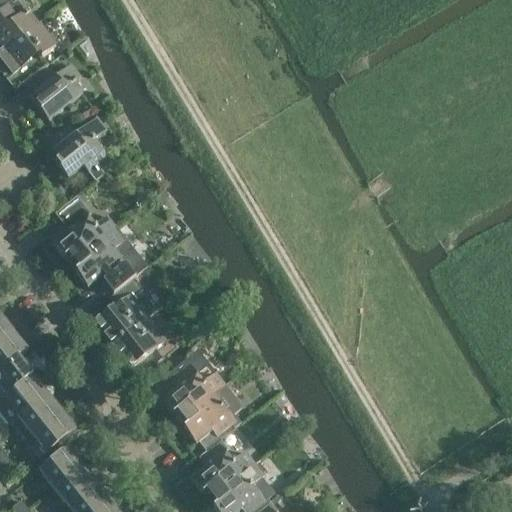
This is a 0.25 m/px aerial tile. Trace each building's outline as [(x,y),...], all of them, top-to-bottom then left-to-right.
[(0,0),(0,56),(37,28),(19,4),(16,6),(10,0),(0,0)] [(54,50),(37,28),(0,56),(0,64),(11,79),(15,76),(24,88),(45,70),(48,68),(41,60),(54,50)] [(54,82),(45,70),(24,88),(30,96),(27,99),(47,124),(82,97),(74,86),(80,81),(70,69),(54,82)] [(45,147),(58,163),(54,166),(66,182),(82,170),(94,185),(103,178),(100,174),(110,166),(93,144),(106,134),(96,122),(74,139),(67,130),(45,147)] [(164,193),(156,200),(160,206),(169,199),(164,193)] [(68,260),(73,266),(116,231),(107,219),(94,229),(87,220),(90,218),(76,200),(54,217),(68,234),(52,247),(64,263),(68,260)] [(109,286),(131,269),(124,260),(121,263),(113,253),(126,243),(116,231),(73,266),(78,273),(74,276),(87,291),(103,279),(109,286)] [(173,234),(165,241),(171,250),(180,243),(173,234)] [(99,336),(111,350),(147,321),(132,302),(143,294),(133,282),(138,278),(131,269),(109,286),(116,295),(108,302),(115,310),(93,327),(100,335),(99,336)] [(0,345),(12,336),(0,320),(0,345)] [(147,321),(111,350),(123,365),(136,381),(161,361),(155,353),(166,344),(147,321)] [(0,374),(26,354),(12,336),(0,345),(0,374)] [(0,399),(2,403),(32,379),(18,362),(27,354),(26,354),(0,374),(0,399)] [(175,416),(181,423),(224,388),(215,376),(202,386),(195,377),(204,369),(196,359),(168,382),(175,391),(159,403),(172,419),(175,416)] [(32,379),(2,403),(0,404),(0,419),(7,428),(17,421),(46,397),(32,379)] [(198,446),(205,455),(220,443),(240,427),(232,417),(241,410),(224,388),(181,423),(186,429),(183,432),(195,448),(198,446)] [(31,439),(60,415),(46,397),(17,421),(31,439)] [(75,434),(60,415),(31,439),(46,457),(75,434)] [(220,443),(205,455),(198,460),(205,470),(189,483),(202,498),(205,495),(210,502),(254,467),(244,455),(232,465),(225,455),(228,453),(220,443)] [(53,493),(82,470),(67,451),(38,474),(53,493)] [(13,469),(5,459),(0,463),(0,471),(4,476),(13,469)] [(261,511),(269,506),(266,502),(274,495),(262,480),(263,479),(254,467),(210,502),(215,508),(212,511),(261,511)] [(82,470),(53,493),(67,511),(96,488),(82,470)] [(102,511),(111,506),(96,488),(67,511),(102,511)] [(12,511),(27,511),(20,503),(11,511),(12,511)]
